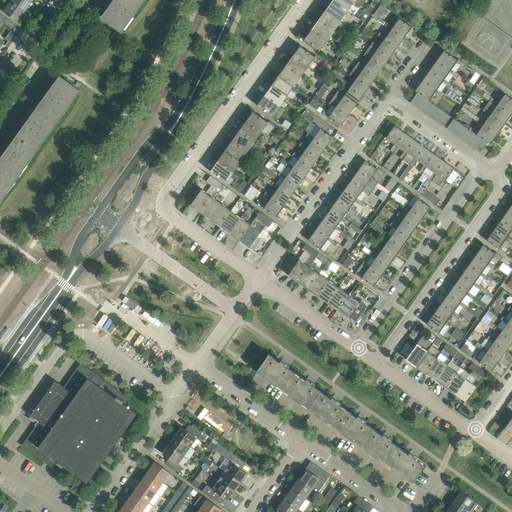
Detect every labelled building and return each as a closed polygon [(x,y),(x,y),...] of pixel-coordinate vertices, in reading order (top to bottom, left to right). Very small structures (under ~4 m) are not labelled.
[(32,1),(30,0),(9,0),(10,1),(25,11),(32,1)] [(143,1),(140,0),(112,0),(110,4),(111,4),(102,17),(121,31),(143,1)] [(348,10),(333,0),(332,0),(325,9),(341,20),(348,10)] [(355,0),(354,0),(333,0),(348,10),(355,0)] [(370,12),(377,2),(374,0),(372,0),(366,9),(370,12)] [(18,21),(25,11),(10,1),(3,11),(18,21)] [(386,8),(386,7),(381,4),(372,16),(376,19),(378,20),(380,17),(386,8)] [(341,20),(325,9),(318,19),(333,30),(341,20)] [(15,24),(5,17),(2,21),(4,23),(13,28),(15,24)] [(411,26),(407,23),(400,19),(400,18),(399,17),(393,26),(387,22),(384,26),(390,30),(392,28),(404,37),(412,26),(411,26)] [(337,37),(332,32),(333,30),(318,19),(311,29),(326,40),(332,44),(337,37)] [(352,29),(356,32),(360,26),(356,23),(352,29)] [(404,37),(392,28),(390,30),(388,34),(383,31),(381,33),(380,32),(377,35),(383,40),(385,38),(397,47),(404,37)] [(326,40),(311,29),(304,39),(304,40),(305,39),(319,49),(319,50),(326,40)] [(397,47),(385,38),(383,40),(379,46),(373,41),(370,45),(376,50),(378,48),(390,57),(397,47)] [(300,45),(293,55),(308,66),(315,56),(315,55),(314,56),(300,46),(301,45),(300,45)] [(390,57),(378,48),(376,50),(370,45),(366,51),(363,55),(369,59),(371,58),(383,66),(390,57)] [(466,64),(458,58),(457,59),(444,50),(436,60),(450,70),(452,68),(456,71),(460,65),(463,67),(466,64)] [(301,76),(308,66),(293,55),(286,65),(301,76)] [(383,66),(371,58),(369,59),(365,66),(359,61),(356,65),(362,69),(364,67),(376,76),(383,66)] [(459,74),(456,71),(452,68),(450,70),(436,60),(429,70),(443,80),(445,78),(449,81),(453,75),(456,77),(459,74)] [(320,68),(327,73),(331,66),(325,61),(320,68)] [(301,76),(286,65),(279,75),(294,86),(301,76)] [(376,76),(364,67),(362,69),(356,65),(352,71),(349,74),(356,79),(357,77),(369,86),(376,76)] [(452,83),(449,81),(445,78),(443,80),(429,70),(422,80),(436,90),(438,88),(442,91),(446,85),(449,87),(452,83)] [(473,84),(480,74),(476,71),(469,81),(473,84)] [(330,75),(337,81),(340,77),(332,72),(330,75)] [(294,86),(279,75),(271,85),(287,96),(294,86)] [(47,93),(38,105),(58,119),(80,90),(60,76),(51,88),(50,88),(47,92),(47,93)] [(369,86),(357,77),(356,79),(351,85),(345,81),(342,84),(349,89),(350,87),(362,96),(369,86)] [(486,79),(483,77),(474,89),(482,95),(484,92),(479,89),(486,79)] [(473,84),(469,81),(467,79),(464,83),(471,87),(473,84)] [(445,93),(442,91),(438,88),(436,90),(422,80),(415,90),(417,92),(418,92),(422,96),(427,99),(428,100),(429,100),(435,92),(442,97),(445,93)] [(287,96),(271,85),(264,95),(279,106),(287,96)] [(316,94),(320,98),(327,88),(322,85),(316,94)] [(362,96),(350,87),(349,89),(344,95),(338,90),(335,94),(342,98),(343,97),(355,105),(362,96)] [(415,106),(422,96),(418,92),(417,92),(410,102),(415,106)] [(511,98),(505,93),(499,102),(492,97),(489,100),(496,106),(498,104),(511,114),(511,113),(511,98)] [(355,105),(343,97),(342,98),(335,94),(331,100),(328,104),(331,105),(335,108),(336,106),(348,115),(355,105)] [(279,106),(264,95),(257,105),(258,105),(272,115),(272,116),(279,106)] [(420,109),(427,99),(422,96),(415,106),(420,109)] [(313,98),(309,104),(317,110),(319,106),(318,105),(319,102),(313,98)] [(425,112),(431,103),(428,101),(428,100),(427,99),(420,109),(425,112)] [(504,124),(511,114),(498,104),(496,106),(489,100),(484,107),(482,110),(489,116),(491,114),(504,124)] [(429,116),(436,107),(431,103),(425,112),(429,116)] [(37,149),(58,119),(38,105),(30,117),(29,117),(26,122),(17,134),(37,149)] [(348,115),(336,106),(335,108),(331,105),(326,111),(324,110),(321,113),(328,118),(329,117),(341,126),(348,115)] [(434,119),(441,110),(436,107),(429,116),(434,119)] [(465,113),(475,120),(477,117),(467,109),(465,113)] [(254,111),(253,110),(246,120),(261,131),(268,121),(267,121),(253,111),(254,111)] [(315,117),(305,110),(301,115),(311,122),(315,117)] [(445,114),(441,111),(441,110),(434,119),(439,122),(445,114)] [(444,126),(449,118),(450,117),(445,114),(439,122),(444,126)] [(478,116),(477,117),(475,120),(482,125),(484,123),(498,134),(505,124),(504,124),(491,114),(489,116),(485,122),(478,116)] [(281,125),(288,129),(291,123),(285,119),(281,125)] [(452,132),(458,123),(453,119),(447,128),(452,132)] [(261,131),(246,120),(239,130),(254,141),(261,131)] [(456,135),(463,126),(458,123),(452,132),(456,135)] [(490,144),(498,134),(484,123),(482,125),(478,132),(470,126),(468,130),(472,133),(475,136),(476,134),(478,135),(482,139),(487,142),(490,144)] [(333,137),(317,125),(310,134),(308,132),(305,136),(312,140),(313,138),(325,147),(333,137)] [(396,145),(405,132),(394,125),(385,137),(394,143),(390,150),(393,152),(398,146),(396,145)] [(461,138),(467,130),(463,126),(456,135),(461,138)] [(254,141),(239,130),(232,140),(247,151),(254,141)] [(466,142),(472,133),(468,130),(467,130),(461,138),(466,142)] [(406,152),(415,139),(405,132),(396,145),(398,146),(404,150),(399,157),(403,159),(407,153),(406,152)] [(471,145),(478,135),(476,134),(475,136),(472,133),(466,142),(471,145)] [(0,166),(16,178),(37,149),(17,134),(9,147),(8,146),(5,151),(0,158),(0,166)] [(475,148),(482,139),(478,135),(471,145),(475,148)] [(325,147),(313,138),(312,140),(307,146),(301,142),(298,145),(305,150),(306,148),(318,157),(325,147)] [(415,159),(424,146),(415,139),(406,152),(407,153),(403,159),(409,164),(413,166),(417,160),(415,159)] [(480,152),(487,142),(482,139),(475,148),(480,152)] [(247,151),(232,140),(224,151),(240,161),(247,151)] [(373,158),(376,160),(385,146),(381,143),(379,147),(376,152),(376,153),(373,158)] [(425,166),(434,153),(424,146),(415,159),(417,160),(423,164),(419,171),(422,173),(424,171),(427,167),(425,166)] [(318,157),(306,148),(305,150),(300,156),(294,152),(291,155),(293,156),(298,160),(299,158),(311,167),(318,157)] [(240,161),(224,151),(217,161),(232,171),(240,161)] [(435,173),(444,160),(434,153),(425,166),(427,167),(424,171),(430,175),(429,178),(432,180),(437,174),(435,173)] [(293,156),(289,162),(293,166),(298,160),(293,156)] [(311,167),(299,158),(298,160),(293,166),(289,162),(287,161),(284,165),(287,167),(291,169),(292,168),(305,176),(311,167)] [(365,160),(358,170),(370,179),(371,177),(376,171),(382,176),(385,172),(378,167),(377,168),(365,160)] [(446,180),(454,168),(444,160),(435,173),(437,174),(432,180),(438,185),(442,187),(447,181),(447,180),(446,180)] [(232,171),(217,161),(210,171),(211,171),(211,170),(225,181),(230,175),(236,179),(239,176),(232,171)] [(0,200),(16,178),(0,166),(0,200)] [(262,170),(273,179),(276,174),(265,166),(262,170)] [(305,176),(292,168),(291,169),(287,167),(283,173),(280,171),(278,175),(280,176),(284,179),(285,177),(298,186),(305,176)] [(378,182),(371,177),(370,179),(358,170),(351,180),(363,189),(364,187),(371,192),(375,185),(378,182)] [(221,182),(211,175),(206,181),(211,185),(217,189),(221,182)] [(298,186),(285,177),(284,179),(280,176),(276,183),(273,181),(271,184),(272,185),(277,189),(278,187),(291,196),(298,186)] [(392,177),(386,185),(384,187),(390,191),(391,189),(397,181),(392,177)] [(357,197),(361,200),(366,193),(368,195),(371,192),(364,187),(363,189),(351,180),(344,190),(356,199),(357,197)] [(200,211),(214,192),(217,189),(211,185),(206,193),(201,189),(200,189),(201,190),(191,204),(190,203),(190,204),(200,211)] [(258,190),(255,188),(251,185),(244,195),(251,200),(258,190)] [(291,196),(278,187),(277,189),(272,195),(266,191),(265,192),(264,194),(270,199),(271,197),(284,206),(291,196)] [(422,194),(432,201),(435,196),(426,189),(422,194)] [(361,200),(357,197),(356,199),(344,190),(337,200),(349,208),(350,207),(355,200),(361,205),(364,201),(361,200)] [(391,196),(403,205),(406,202),(407,200),(403,197),(398,193),(397,193),(394,191),(391,196)] [(210,218),(221,203),(215,199),(218,195),(214,192),(200,211),(210,218)] [(373,194),(371,197),(380,204),(382,201),(379,198),(373,194)] [(431,206),(414,195),(408,204),(406,202),(403,205),(409,210),(411,208),(423,217),(431,206)] [(284,206),(271,197),(270,199),(265,205),(259,201),(257,204),(263,209),(264,208),(276,216),(284,206)] [(357,211),(350,207),(349,208),(337,200),(330,209),(342,218),(344,216),(348,210),(354,215),(357,211)] [(220,226),(231,210),(221,203),(210,218),(220,226)] [(230,233),(241,217),(235,213),(239,209),(234,205),(231,210),(220,226),(230,233)] [(423,217),(411,208),(409,210),(405,216),(399,212),(396,215),(402,220),(404,218),(416,227),(423,217)] [(350,221),(344,216),(342,218),(330,209),(323,219),(335,228),(337,226),(341,220),(347,225),(350,221)] [(511,212),(508,210),(501,219),(511,227),(511,212)] [(255,217),(266,225),(268,227),(273,220),(260,211),(255,217)] [(240,239),(251,224),(244,220),(247,216),(244,214),(241,217),(230,233),(240,239)] [(266,225),(255,217),(251,224),(240,239),(250,247),(253,249),(260,239),(257,237),(260,232),(261,232),(266,225)] [(416,227),(404,218),(402,220),(398,226),(392,221),(389,225),(392,227),(395,229),(397,228),(409,237),(416,227)] [(343,231),(337,226),(335,228),(323,219),(316,229),(328,238),(330,236),(333,239),(338,233),(340,234),(343,231)] [(511,227),(501,219),(494,229),(506,238),(508,236),(511,230),(511,229),(511,227)] [(362,229),(359,227),(352,222),(349,226),(359,233),(362,229)] [(370,226),(381,234),(384,231),(372,223),(370,226)] [(409,237),(397,228),(395,229),(392,227),(387,233),(385,231),(382,235),(389,239),(390,237),(402,246),(409,237)] [(336,240),(333,239),(330,236),(328,238),(316,229),(308,239),(321,248),(325,251),(331,242),(333,244),(336,240)] [(506,238),(494,229),(486,240),(499,248),(505,240),(511,244),(511,243),(511,239),(508,236),(506,238)] [(355,239),(343,231),(340,234),(352,243),(354,240),(355,239)] [(402,246),(390,237),(389,239),(384,245),(378,241),(375,245),(382,249),(383,247),(395,256),(402,246)] [(298,281),(309,266),(313,261),(319,253),(306,243),(302,249),(310,255),(304,263),(299,259),(298,259),(299,260),(289,274),(288,273),(288,274),(298,281)] [(483,244),(476,255),(488,263),(489,262),(494,256),(500,260),(503,256),(496,252),(495,252),(483,244)] [(395,256),(383,247),(382,249),(377,255),(371,251),(368,254),(371,256),(375,259),(376,257),(388,266),(395,256)] [(496,266),(489,262),(488,263),(476,255),(469,264),(481,273),(482,271),(486,274),(491,268),(493,270),(496,266)] [(388,266),(376,257),(375,259),(371,256),(366,262),(364,261),(361,264),(368,269),(369,267),(381,276),(388,266)] [(351,263),(346,260),(342,265),(347,269),(351,263)] [(308,288),(319,273),(321,269),(315,265),(316,263),(313,261),(309,266),(298,281),(308,288)] [(511,269),(511,268),(503,262),(498,268),(508,275),(511,269)] [(381,276),(369,267),(368,269),(361,264),(357,270),(354,274),(361,279),(362,278),(374,286),(381,276)] [(489,276),(486,274),(482,271),(481,273),(469,264),(462,274),(474,283),(475,281),(479,284),(484,278),(486,279),(489,276)] [(318,295),(329,280),(319,273),(308,288),(318,295)] [(474,283),(462,274),(455,284),(467,293),(468,291),(473,285),(479,289),(482,286),(479,284),(475,281),(474,283)] [(328,303),(339,287),(329,280),(318,295),(328,303)] [(368,305),(361,300),(359,302),(352,297),(359,288),(362,289),(364,286),(359,282),(349,295),(338,310),(348,317),(349,316),(356,321),(368,305)] [(475,295),(468,291),(467,293),(455,284),(448,294),(460,302),(461,301),(466,294),(472,299),(475,295)] [(482,286),(479,289),(491,298),(494,295),(494,294),(490,292),(482,286)] [(338,310),(349,295),(339,287),(328,303),(338,310)] [(468,305),(461,301),(460,302),(448,294),(441,303),(453,312),(454,310),(458,313),(463,307),(465,309),(468,305)] [(487,304),(475,295),(472,299),(484,308),(487,305),(487,304)] [(461,315),(458,313),(454,310),(453,312),(441,303),(434,313),(446,322),(447,320),(452,314),(458,319),(461,315)] [(477,306),(474,311),(480,315),(483,310),(477,306)] [(487,325),(490,321),(494,315),(488,311),(481,320),(487,325)] [(511,312),(510,311),(505,317),(503,315),(500,319),(506,324),(508,322),(511,324),(511,312)] [(454,325),(447,320),(446,322),(434,313),(426,324),(443,335),(449,327),(451,328),(454,325)] [(474,330),(481,335),(487,327),(480,322),(474,330)] [(511,324),(508,322),(506,324),(502,330),(496,325),(493,329),(499,333),(501,332),(511,339),(511,324)] [(511,342),(511,339),(501,332),(499,333),(495,340),(489,335),(486,339),(489,340),(492,343),(494,341),(506,350),(511,342)] [(416,366),(427,350),(431,345),(433,342),(437,337),(432,334),(428,339),(427,338),(421,346),(417,343),(416,343),(417,344),(406,358),(405,358),(416,366)] [(441,340),(437,337),(433,342),(437,346),(441,340)] [(506,350),(494,341),(492,343),(489,340),(484,346),(482,345),(479,348),(482,350),(485,353),(487,351),(499,360),(506,350)] [(443,349),(453,356),(456,351),(446,344),(443,349)] [(426,373),(437,357),(441,352),(431,345),(427,350),(416,366),(426,373)] [(499,360),(487,351),(485,353),(482,350),(477,356),(475,354),(472,358),(479,363),(480,362),(492,371),(499,360)] [(283,389),(295,372),(284,365),(285,363),(281,360),(280,361),(268,353),(268,354),(257,370),(256,369),(256,370),(283,389)] [(463,362),(466,358),(460,353),(457,357),(463,362)] [(436,380),(447,364),(437,357),(426,373),(436,380)] [(120,436),(123,432),(136,413),(137,413),(125,404),(130,397),(81,362),(64,386),(55,380),(30,415),(39,421),(21,445),(59,472),(63,465),(87,482),(88,481),(104,458),(110,463),(127,441),(120,436)] [(445,387),(456,371),(447,364),(436,380),(445,387)] [(497,380),(488,373),(476,365),(472,370),(484,378),(493,385),(497,380)] [(455,394),(466,378),(456,371),(445,387),(455,394)] [(308,407),(320,391),(310,383),(311,381),(306,378),(305,380),(295,372),(283,389),(308,407)] [(477,386),(466,378),(455,394),(466,401),(466,400),(476,386),(477,386)] [(334,426),(346,409),(336,402),(337,400),(332,396),(331,398),(320,391),(308,407),(334,426)] [(360,444),(372,427),(361,420),(363,418),(358,415),(357,416),(346,409),(334,426),(360,444)] [(511,416),(504,428),(504,427),(503,428),(511,434),(511,416)] [(205,436),(191,426),(193,428),(190,432),(182,426),(179,430),(178,429),(174,434),(190,446),(197,437),(202,441),(205,436)] [(382,435),(372,427),(360,444),(385,463),(397,446),(387,438),(388,437),(383,433),(382,435)] [(190,446),(174,434),(168,443),(184,455),(190,446)] [(215,447),(217,445),(212,441),(208,445),(214,450),(214,449),(215,447)] [(184,455),(168,443),(164,449),(165,450),(162,453),(171,459),(167,464),(181,474),(184,470),(182,469),(183,468),(178,464),(184,455)] [(408,453),(397,446),(385,463),(412,482),(413,481),(412,481),(423,465),(424,465),(413,457),(414,455),(409,452),(408,453)] [(238,466),(242,460),(229,450),(224,457),(230,462),(225,470),(241,482),(245,477),(244,476),(246,472),(238,466)] [(170,472),(155,461),(148,471),(163,482),(170,472)] [(306,468),(299,478),(313,488),(320,478),(306,468)] [(235,491),(241,482),(225,470),(218,479),(235,491)] [(163,482),(148,471),(141,481),(156,492),(163,482)] [(313,488),(299,478),(291,488),(305,498),(313,488)] [(230,497),(235,491),(218,479),(212,488),(207,484),(202,491),(217,502),(217,501),(214,499),(218,493),(227,499),(229,496),(230,497)] [(156,492),(141,481),(133,491),(148,502),(156,492)] [(187,484),(184,482),(176,492),(180,494),(187,484)] [(193,489),(189,486),(182,496),(186,498),(193,489)] [(305,498),(291,488),(284,498),(298,508),(305,498)] [(148,502),(133,491),(127,501),(141,511),(148,502)] [(461,491),(453,501),(468,511),(471,511),(478,503),(461,491)] [(173,504),(180,494),(176,492),(169,502),(173,504)] [(345,496),(340,492),(332,503),(337,507),(345,496)] [(346,511),(367,511),(372,505),(359,496),(359,495),(346,511)] [(179,508),(186,498),(182,496),(175,505),(179,508)] [(205,511),(219,511),(222,509),(207,498),(200,508),(205,511)] [(295,511),(298,508),(284,498),(277,508),(278,509),(276,511),(295,511)] [(325,507),(329,501),(324,498),(320,503),(325,507)] [(141,511),(127,501),(120,511),(121,511),(141,511)] [(468,511),(453,501),(446,511),(448,511),(468,511)] [(162,511),(166,511),(173,504),(169,502),(162,511)] [(5,511),(10,506),(6,503),(2,510),(0,511),(5,511)] [(333,511),(337,507),(332,503),(328,509),(331,511),(333,511)]
